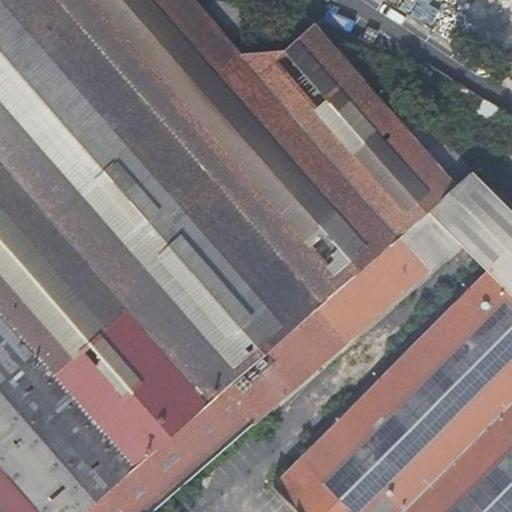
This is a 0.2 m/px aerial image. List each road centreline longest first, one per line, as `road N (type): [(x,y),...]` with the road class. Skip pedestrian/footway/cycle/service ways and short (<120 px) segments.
road 1 (unknown): [(447,264),(250,442),(245,484),(263,511)]
road 2 (unknown): [(353,0),(511,105)]
